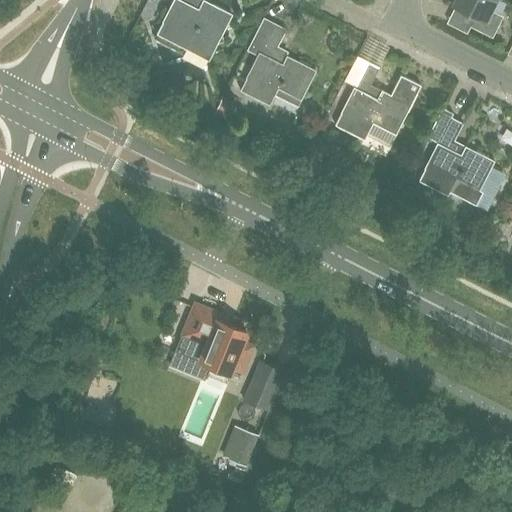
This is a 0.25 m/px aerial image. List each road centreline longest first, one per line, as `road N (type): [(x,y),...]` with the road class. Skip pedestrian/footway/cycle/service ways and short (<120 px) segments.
road 1 (tertiary): [(511,343),(239,207)]
road 2 (tertiary): [(239,207),(54,104)]
road 3 (tertiary): [(46,130),(239,207)]
road 4 (unclassified): [(0,299),(46,130)]
road 5 (residential): [(511,82),(394,23)]
